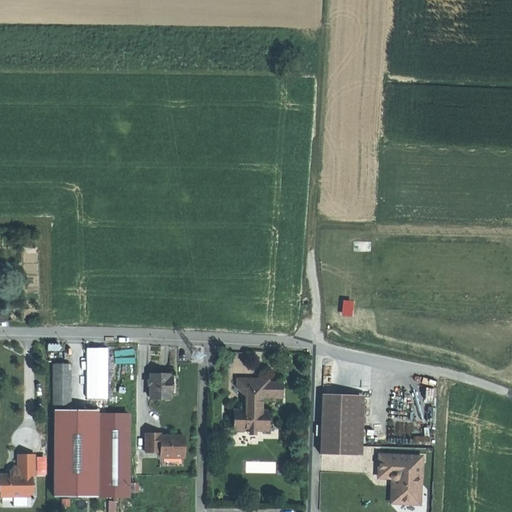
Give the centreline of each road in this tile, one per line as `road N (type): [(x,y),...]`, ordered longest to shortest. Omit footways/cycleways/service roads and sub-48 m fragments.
road 1 (track): [(326,0),(310,254),(316,344)]
road 2 (residential): [(0,331),(316,344)]
road 3 (track): [(511,392),(316,344)]
